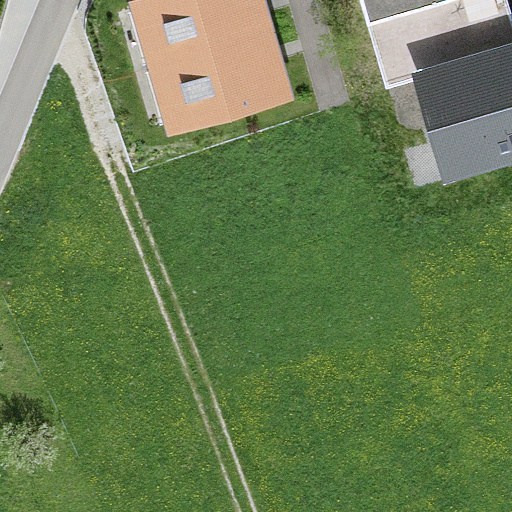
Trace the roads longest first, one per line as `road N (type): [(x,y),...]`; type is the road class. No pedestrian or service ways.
road 1 (track): [(252,511),(59,1)]
road 2 (residential): [(0,146),(60,0)]
